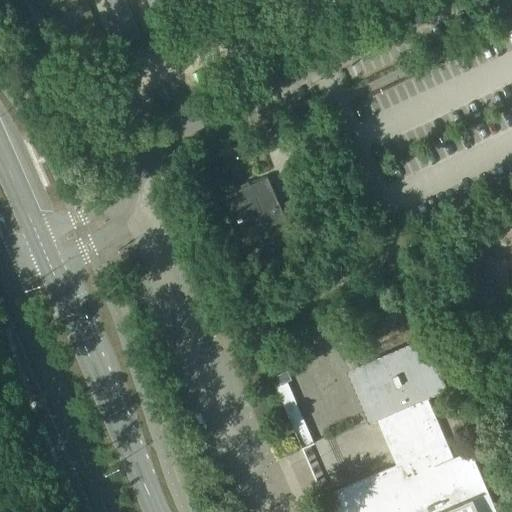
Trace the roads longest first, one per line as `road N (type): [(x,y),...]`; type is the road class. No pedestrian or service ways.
road 1 (secondary): [(155,511),(41,248)]
road 2 (secondary): [(0,268),(105,511)]
